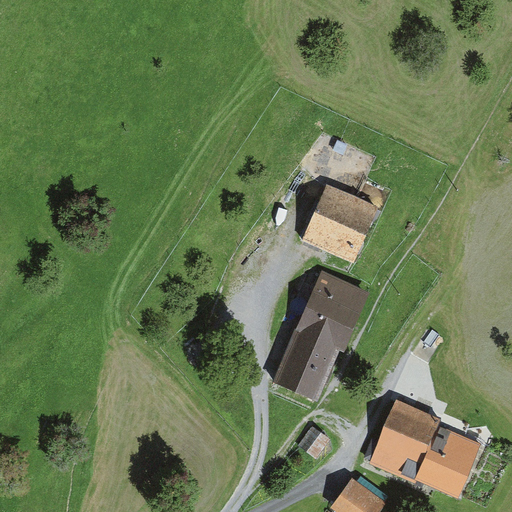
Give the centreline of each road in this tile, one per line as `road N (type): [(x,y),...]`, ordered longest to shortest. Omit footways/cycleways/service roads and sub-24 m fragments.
road 1 (track): [(236,505),(262,428),(252,334),(312,182),(328,162),(292,0)]
road 2 (track): [(320,418),(384,288),(511,78)]
road 3 (track): [(231,511),(320,418),(350,439),(346,464)]
